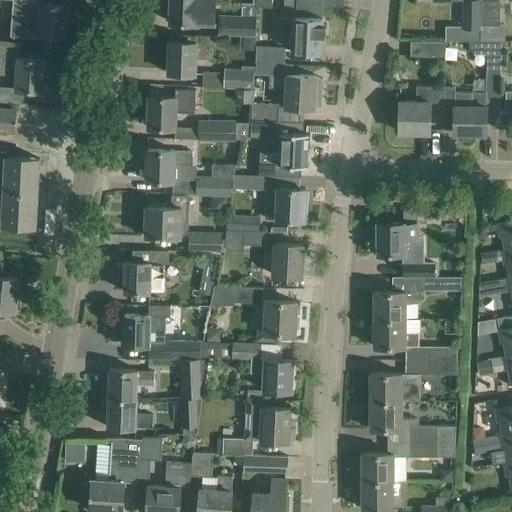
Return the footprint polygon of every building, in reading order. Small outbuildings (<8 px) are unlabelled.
[(65,36),(68,4),(42,2),(41,3),(23,2),(21,0),(13,0),(12,4),(11,36),(40,38),(40,34),(65,36)] [(214,0),(171,0),(171,3),(167,3),(166,18),(171,18),(171,21),(197,22),(197,21),(214,21),(214,0)] [(322,0),(296,0),(296,8),(322,9),(322,0)] [(481,25),(482,0),(464,0),(464,27),(455,27),(455,40),(464,39),(464,41),(481,41),(481,25)] [(481,0),(482,0),(481,25),(500,25),(500,0),(481,0)] [(293,50),(321,51),(322,35),(325,35),(326,24),(323,24),(323,19),(295,18),(296,6),(284,6),(283,18),(276,18),(275,33),(293,33),(293,50)] [(256,34),(256,15),(224,15),(224,33),(240,34),(256,34)] [(215,36),(196,34),(195,41),(168,39),(167,73),(197,75),(198,57),(212,58),(212,48),(215,47),(215,36)] [(240,48),(255,49),(256,34),(240,34),(240,48)] [(445,56),(445,41),(410,40),(410,56),(445,56)] [(500,40),(482,40),(481,54),(487,54),(486,91),(455,92),(455,86),(444,85),(443,102),(443,108),(454,108),(454,132),(486,132),(487,106),(485,106),(485,101),(499,101),(500,40)] [(20,45),(0,43),(0,74),(18,75),(17,89),(43,90),(43,89),(48,89),(49,74),(44,74),(45,58),(30,56),(30,57),(20,57),(20,45)] [(284,64),(285,46),(257,45),(256,62),(284,64)] [(255,71),(254,73),(270,73),(269,87),(286,88),(285,105),(314,107),(315,104),(322,105),(323,89),(315,88),(316,75),(296,74),(292,74),(287,73),(287,74),(284,74),(284,64),(256,62),(256,66),(255,71)] [(226,70),(225,85),(234,86),(254,87),(254,73),(255,71),(256,66),(242,65),(242,71),(226,70)] [(443,102),(444,85),(416,85),(416,101),(400,100),(400,131),(430,132),(430,102),(443,102)] [(195,112),(196,89),(175,89),(175,95),(150,94),(149,127),(175,127),(175,112),(195,112)] [(499,110),(499,123),(510,123),(510,133),(511,132),(511,89),(505,90),(504,107),(510,107),(510,110),(499,110)] [(253,101),(252,118),(278,119),(279,102),(254,101),(253,101)] [(0,130),(12,131),(17,132),(18,108),(13,108),(0,107),(0,130)] [(252,118),(251,136),(253,136),(253,132),(264,132),(264,146),(281,147),(280,174),(301,175),(301,174),(297,174),(297,164),(302,164),(309,164),(309,163),(307,163),(308,146),(310,146),(310,144),(308,144),(309,136),(310,136),(310,134),(309,134),(309,133),(310,133),(310,132),(299,131),(299,121),(304,122),(304,120),(278,119),(252,118)] [(198,128),(197,138),(249,138),(250,120),(198,120),(198,128)] [(148,148),(147,180),(173,181),(172,192),(178,192),(192,193),(197,194),(197,178),(196,178),(172,177),(173,163),(193,164),(193,151),(173,151),(174,149),(168,149),(148,148)] [(7,156),(7,151),(0,150),(0,186),(4,187),(2,224),(36,225),(40,158),(7,156)] [(212,177),(197,176),(197,194),(211,194),(227,194),(229,194),(230,181),(232,180),(234,171),(236,164),(212,163),(212,177)] [(273,188),(274,175),(234,173),(233,187),(267,189),(266,218),(304,220),(304,217),(307,217),(308,205),(305,205),(306,188),(278,186),(278,189),(273,188)] [(146,205),(145,236),(165,236),(171,236),(171,235),(185,236),(189,236),(190,194),(186,194),(172,194),(171,206),(146,205)] [(211,194),(211,206),(215,210),(227,210),(227,194),(211,194)] [(228,214),(227,230),(258,231),(259,215),(228,214)] [(511,218),(497,221),(499,236),(502,235),(505,248),(501,249),(502,250),(511,248),(511,218)] [(373,237),(374,254),(405,253),(405,237),(418,237),(418,223),(405,223),(405,222),(378,222),(378,237),(373,237)] [(244,230),(244,243),(271,244),(271,232),(244,230)] [(221,249),(221,233),(190,232),(190,248),(221,249)] [(301,276),(303,244),(275,242),(274,274),(301,276)] [(511,248),(502,250),(482,253),(481,262),(503,259),(504,263),(507,263),(509,276),(509,277),(511,276),(511,248)] [(207,250),(205,261),(216,263),(219,252),(207,250)] [(125,261),(125,291),(144,291),(150,291),(163,291),(164,276),(164,263),(150,263),(150,261),(145,261),(133,261),(125,261)] [(421,263),(405,263),(405,276),(417,276),(436,276),(435,263),(421,263)] [(0,317),(5,318),(6,310),(14,311),(17,277),(0,275),(0,317)] [(202,275),(199,291),(211,293),(214,277),(202,275)] [(462,276),(443,276),(417,276),(417,290),(462,289),(462,276)] [(481,281),(480,295),(492,293),(489,280),(481,281)] [(262,303),(263,286),(214,285),(210,304),(234,305),(235,301),(262,303)] [(406,318),(406,302),(421,302),(425,298),(425,290),(417,290),(374,290),(374,318),(406,318)] [(294,333),(296,301),(267,299),(267,315),(258,315),(257,339),(280,340),(280,333),(294,333)] [(171,316),(171,305),(148,305),(148,314),(124,313),(123,344),(148,344),(148,329),(165,330),(165,315),(171,316)] [(502,355),(503,356),(511,354),(511,315),(497,318),(498,328),(501,342),(504,341),(506,354),(502,355)] [(406,331),(406,318),(374,318),(374,346),(419,345),(419,331),(406,331)] [(207,357),(207,341),(152,341),(152,357),(207,357)] [(221,341),(207,341),(207,357),(233,357),(233,341),(221,341)] [(232,358),(251,359),(251,357),(260,358),(260,342),(233,341),(233,357),(232,358)] [(458,360),(458,346),(430,345),(430,360),(458,360)] [(511,354),(503,356),(505,370),(508,369),(510,382),(507,383),(508,384),(511,383),(511,354)] [(250,372),(264,373),(263,389),(291,390),(293,360),(260,358),(251,357),(251,359),(250,372)] [(182,384),(204,383),(207,358),(181,358),(182,384)] [(490,358),(477,361),(479,373),(492,370),(490,358)] [(457,374),(458,360),(430,360),(430,373),(457,374)] [(106,395),(109,396),(136,397),(137,382),(154,382),(155,371),(138,370),(138,369),(110,368),(109,383),(106,383),(104,386),(103,393),(106,395)] [(420,400),(420,372),(370,372),(370,400),(402,400),(420,400)] [(136,413),(136,397),(109,396),(109,399),(106,399),(103,401),(103,409),(105,411),(108,411),(108,426),(136,427),(136,425),(153,425),(153,414),(136,413)] [(511,396),(494,399),(495,406),(497,421),(500,420),(503,433),(503,435),(511,433),(511,396)] [(197,433),(201,412),(202,397),(180,398),(181,427),(183,427),(183,434),(197,433)] [(223,453),(253,455),(253,438),(289,440),(289,438),(292,438),(294,436),(294,427),(293,425),(290,425),(290,408),(264,406),(264,399),(246,398),(244,438),(223,437),(223,453)] [(419,418),(402,418),(402,400),(370,400),(370,428),(402,428),(411,428),(411,424),(419,424),(419,418)] [(457,440),(457,425),(419,424),(411,424),(411,428),(411,440),(457,440)] [(479,427),(473,428),(475,438),(485,436),(484,430),(479,427)] [(503,433),(473,438),(475,453),(505,448),(507,461),(507,462),(511,461),(511,433),(503,435),(503,433)] [(142,436),(142,439),(141,458),(161,459),(163,436),(142,436)] [(82,485),(81,507),(90,508),(90,509),(122,511),(124,481),(126,462),(138,463),(140,463),(141,458),(142,439),(125,437),(107,437),(107,440),(112,440),(109,480),(109,483),(92,481),(92,486),(82,485)] [(411,440),(411,455),(457,455),(457,440),(411,440)] [(66,441),(65,460),(85,460),(85,441),(66,441)] [(212,476),(213,452),(192,451),(191,463),(190,474),(212,476)] [(362,480),(394,480),(407,480),(406,456),(394,456),(394,452),(362,452),(362,480)] [(262,471),(287,472),(288,455),(263,454),(262,471)] [(148,493),(146,511),(178,511),(180,495),(181,486),(189,486),(190,474),(191,463),(167,461),(167,470),(166,484),(149,483),(148,493)] [(200,496),(198,511),(230,511),(232,499),(232,489),(231,489),(232,474),(218,473),(217,488),(200,487),(200,496)] [(252,511),(288,511),(290,494),(286,494),(287,480),(272,479),(272,493),(254,492),(252,511)] [(394,508),(394,480),(362,480),(362,508),(394,508)] [(448,511),(448,497),(436,497),(436,505),(423,505),(422,511),(448,511)]
